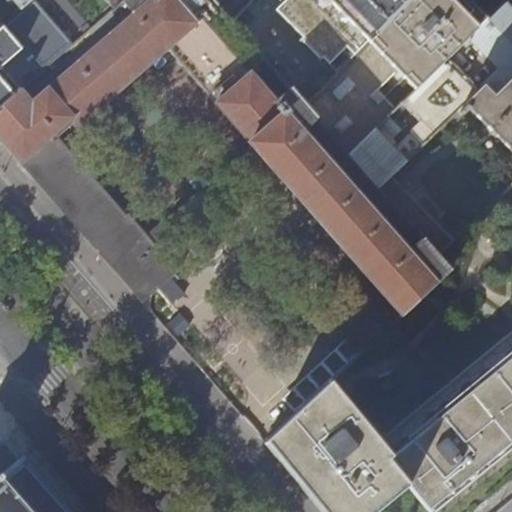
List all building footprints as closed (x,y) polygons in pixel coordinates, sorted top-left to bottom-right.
[(178,240),(266,164),(399,316),(447,271),(435,256),(376,189),(348,156),(306,108),(290,90),(275,103),(201,19),(217,6),(211,0),(124,0),(135,13),(33,103),(21,90),(0,108),(0,139),(23,166),(100,254),(143,303),(179,272),(183,267),(185,263),(185,251),(183,246),(178,240)] [(0,108),(21,90),(2,67),(25,46),(45,69),(74,44),(36,0),(31,0),(22,9),(2,26),(0,27),(0,108)] [(13,0),(22,9),(31,0),(13,0)] [(211,0),(217,6),(231,22),(252,0),(251,0),(211,0)] [(286,0),(277,10),(305,40),(333,41),(352,60),(409,0),(286,0)] [(469,37),(487,20),(467,0),(409,0),(352,60),(306,108),(348,156),(374,131),(395,110),(377,91),(396,72),(415,91),(447,59),(469,37)] [(511,9),(505,2),(487,20),(469,37),(501,69),(482,88),(493,99),(511,79),(511,9)] [(11,74),(23,89),(43,71),(31,57),(11,74)] [(479,91),(447,59),(415,91),(401,104),(422,125),(394,151),(374,131),(348,156),(376,189),(390,176),(457,112),(479,91)] [(482,88),(479,91),(457,112),(462,117),(470,109),(511,154),(511,79),(493,99),(482,88)] [(452,240),(390,176),(376,189),(435,256),(452,240)] [(296,414),(324,388),(373,340),(359,325),(281,397),(296,414)] [(511,339),(507,334),(374,445),(324,388),(296,414),(265,443),(269,447),(307,490),(325,511),(377,511),(407,487),(427,511),(472,511),(489,499),(511,479),(511,339)] [(20,457),(5,440),(7,438),(5,436),(4,438),(2,436),(0,438),(0,441),(0,511),(70,511),(72,511),(68,508),(67,509),(55,496),(57,494),(53,491),(52,492),(40,479),(42,477),(39,474),(37,475),(23,460),(25,458),(22,455),(20,457)]
